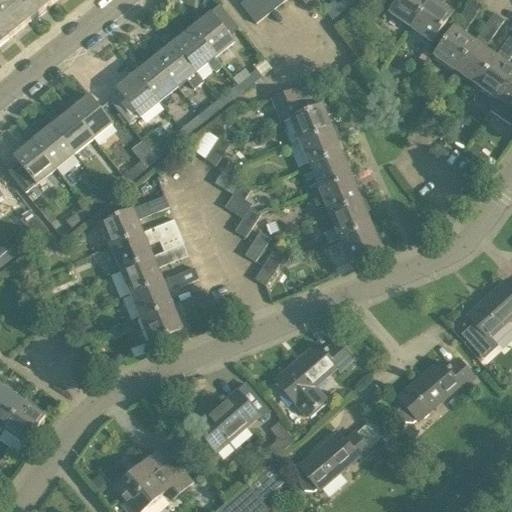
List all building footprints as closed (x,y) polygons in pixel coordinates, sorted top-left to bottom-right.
[(0,46),(58,0),(2,0),(0,2),(0,46)] [(256,26),(266,17),(251,0),(247,0),(240,6),(256,26)] [(251,0),(266,17),(276,10),(267,0),(251,0)] [(267,0),(276,10),(286,2),(283,0),(267,0)] [(359,0),(332,0),(327,5),(323,0),(318,4),(332,22),(359,0)] [(410,29),(430,1),(428,0),(397,0),(388,14),(410,29)] [(430,0),(430,1),(410,29),(432,45),(452,16),(451,15),(451,16),(440,8),(445,0),(430,0)] [(472,0),(453,28),(433,57),(455,72),(474,44),(474,43),(463,36),(482,7),(472,0)] [(234,44),(226,34),(235,27),(220,8),(211,15),(191,30),(215,59),(234,44)] [(474,43),(474,44),(455,72),(476,87),(495,58),(484,51),(504,22),(493,15),(474,43)] [(215,59),(191,30),(172,45),(196,74),(207,65),(214,73),(221,67),(215,59)] [(511,33),(495,58),(476,87),(497,101),(497,102),(511,79),(511,69),(505,65),(511,55),(511,33)] [(196,74),(172,45),(154,60),(177,89),(186,82),(194,91),(203,84),(196,74)] [(236,87),(242,94),(261,79),(270,71),(259,57),(249,65),(255,71),(236,87)] [(154,60),(135,75),(158,104),(177,89),(154,60)] [(158,104),(135,75),(115,91),(139,120),(158,104)] [(511,79),(497,102),(497,101),(489,112),(511,128),(511,127),(511,79)] [(326,105),(322,106),(312,84),(272,101),(281,124),(290,121),(326,106),(326,105)] [(242,94),(236,87),(217,101),(223,109),(242,94)] [(70,112),(93,141),(112,126),(89,97),(70,112)] [(223,109),(217,101),(199,116),(205,124),(223,109)] [(330,116),(326,106),(290,121),(299,144),(336,129),(331,131),(326,117),(330,116)] [(229,113),(236,122),(244,116),(237,107),(229,113)] [(70,112),(51,127),(74,156),(93,141),(70,112)] [(205,124),(199,116),(180,131),(186,139),(205,124)] [(186,139),(180,131),(162,146),(152,134),(150,135),(142,124),(132,132),(141,143),(156,161),(167,153),(167,154),(186,139)] [(74,156),(51,127),(32,142),(55,172),(74,156)] [(340,140),(336,129),(299,144),(309,168),(346,153),(345,153),(341,155),(336,141),(340,140)] [(205,161),(215,168),(231,144),(220,138),(205,161)] [(24,195),(35,186),(35,187),(55,172),(32,142),(12,158),(18,165),(8,173),(7,173),(24,195)] [(140,163),(121,178),(128,186),(147,170),(146,169),(156,161),(141,143),(131,151),(140,163)] [(350,164),(346,153),(309,168),(319,192),(355,177),(351,179),(345,165),(350,164)] [(496,162),(487,157),(483,163),(491,168),(496,162)] [(225,192),(233,181),(241,168),(230,161),(215,185),(225,192)] [(355,177),(319,192),(329,216),(365,201),(361,203),(355,189),(360,188),(355,177)] [(121,178),(102,193),(110,201),(128,186),(121,178)] [(240,185),(233,197),(224,209),(235,216),(250,192),(240,185)] [(110,201),(102,193),(83,208),(91,217),(110,201)] [(137,222),(169,209),(164,198),(100,224),(110,249),(142,235),(142,234),(137,222)] [(365,201),(329,216),(334,230),(324,234),(328,245),(339,240),(375,225),(371,227),(365,214),(370,212),(365,201)] [(91,217),(83,208),(64,223),(72,233),(91,217)] [(260,216),(250,209),(235,233),(245,240),(260,216)] [(29,233),(12,247),(18,255),(47,231),(31,212),(19,222),(29,233)] [(142,235),(110,249),(120,273),(152,259),(148,248),(179,235),(174,222),(142,234),(142,235)] [(375,225),(339,240),(349,265),(381,252),(381,250),(380,251),(375,237),(379,236),(375,225)] [(244,257),(255,264),(270,240),(260,233),(244,257)] [(152,259),(120,273),(130,297),(162,283),(162,282),(157,271),(188,257),(184,246),(152,259)] [(12,247),(0,256),(0,269),(18,255),(12,247)] [(270,258),(254,281),(265,288),(280,265),(270,258)] [(162,282),(162,283),(130,297),(140,321),(172,308),(172,306),(167,295),(198,281),(194,270),(162,282)] [(467,317),(473,323),(465,331),(465,335),(475,346),(479,346),(487,339),(488,340),(511,318),(511,288),(506,282),(467,317)] [(172,308),(140,321),(150,346),(183,332),(177,318),(208,305),(204,294),(172,306),(172,308)] [(317,346),(275,382),(295,406),(296,405),(307,418),(325,403),(314,390),(336,370),(339,373),(352,363),(335,343),(323,353),(317,346)] [(413,425),(416,422),(418,423),(459,387),(462,391),(475,380),(457,360),(446,370),(440,363),(397,400),(402,405),(398,408),(398,417),(403,424),(413,425)] [(14,391),(5,385),(0,391),(0,429),(4,432),(26,400),(25,399),(23,403),(11,395),(14,391)] [(246,385),(245,386),(194,429),(216,454),(258,418),(260,422),(270,414),(246,385)] [(35,406),(26,400),(4,432),(25,447),(45,418),(44,417),(44,418),(32,410),(35,406)] [(354,434),(345,442),(339,435),(299,468),(304,474),(299,478),(298,485),(304,492),(313,493),(317,489),(319,492),(357,459),(360,463),(371,453),(369,451),(378,443),(364,426),(354,434)] [(114,490),(133,511),(143,511),(166,493),(173,501),(192,484),(172,461),(159,473),(148,461),(114,490)] [(100,477),(88,487),(98,499),(110,489),(100,477)] [(248,486),(217,511),(269,511),(263,503),(248,486)]
